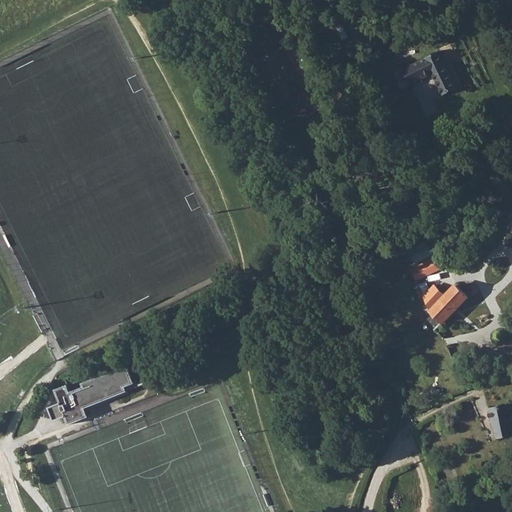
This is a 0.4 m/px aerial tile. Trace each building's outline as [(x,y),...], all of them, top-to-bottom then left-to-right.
[(440,51),(426,58),(407,67),(414,82),(433,73),(443,94),(458,87),(440,51)] [(426,262),(413,269),(418,280),(431,273),(426,262)] [(431,288),(425,295),(428,304),(431,311),(443,323),(469,296),(457,284),(446,295),(435,284),(431,288)] [(52,408),(57,419),(66,415),(70,424),(90,416),(86,407),(129,390),(127,386),(136,382),(129,364),(83,383),(84,386),(71,392),(68,385),(56,390),(62,404),(52,408)] [(511,409),(510,400),(489,405),(492,419),(494,419),(498,436),(511,432),(511,409)]
